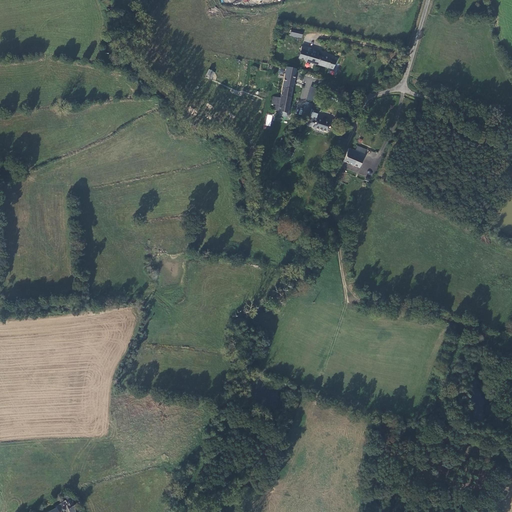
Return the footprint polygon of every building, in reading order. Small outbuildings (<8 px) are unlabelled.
[(294,56),(301,58),(300,59),(323,66),(323,65),(328,67),(331,59),(325,57),(326,57),(317,54),(316,54),(313,53),(314,49),(297,44),(294,56)] [(283,105),(290,67),(281,65),(275,96),(272,96),(270,109),(273,110),(273,114),(284,116),(286,105),(283,105)] [(205,76),(211,79),(215,72),(209,69),(205,76)] [(318,108),(323,93),(318,91),(313,106),(318,108)] [(297,114),(304,116),(306,111),(306,107),(299,105),(297,114)] [(302,124),(308,125),(310,118),(312,112),(309,112),(302,124)] [(325,122),(310,118),(308,125),(323,130),(325,122)] [(364,156),(349,149),(344,161),(356,166),(360,159),(363,160),(364,156)] [(73,503),(71,497),(55,506),(56,508),(47,511),(68,511),(66,506),(73,503)] [(75,511),(73,503),(66,506),(68,511),(75,511)]
